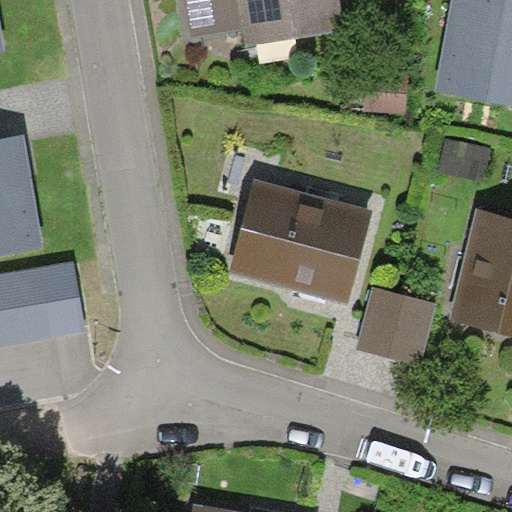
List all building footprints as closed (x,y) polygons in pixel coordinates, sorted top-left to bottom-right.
[(249,42),(344,27),(339,0),(181,0),(186,29),(246,20),(249,42)] [(511,0),(451,0),(438,88),(511,99),(511,0)] [(0,144),(0,260),(42,254),(25,140),(0,144)] [(371,208),(261,180),(240,263),(350,290),(371,208)] [(511,220),(483,213),(457,318),(511,331),(511,220)] [(41,274),(0,280),(0,343),(52,335),(41,274)] [(360,350),(419,365),(434,303),(375,288),(360,350)]
